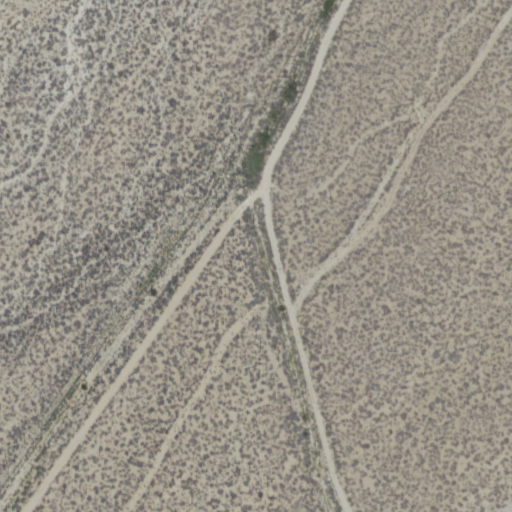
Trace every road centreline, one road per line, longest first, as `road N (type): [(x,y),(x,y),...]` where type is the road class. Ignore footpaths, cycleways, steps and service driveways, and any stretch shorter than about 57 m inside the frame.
road 1 (track): [(511,14),(427,130),(380,213),(289,305),(235,337),(120,511)]
road 2 (track): [(350,0),(259,203),(218,245),(29,511)]
road 3 (track): [(259,203),(334,494),(346,511)]
